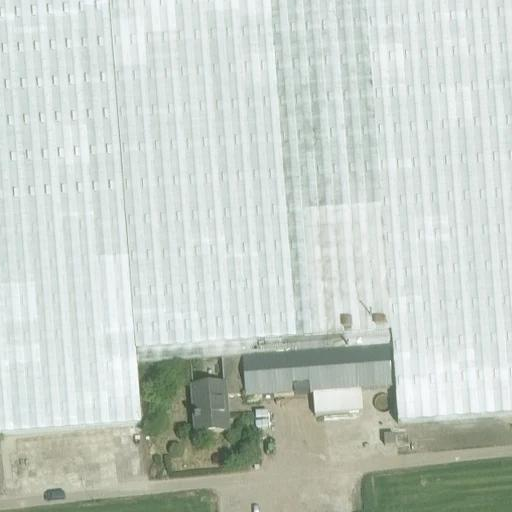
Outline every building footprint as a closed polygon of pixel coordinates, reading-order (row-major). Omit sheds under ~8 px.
[(221,361),(242,359),(392,348),(395,389),(397,425),(511,416),(511,0),(0,0),(0,436),(141,426),(137,367),(190,363),(221,361)] [(242,359),(245,398),(245,400),(313,395),(361,391),(395,389),(392,348),(242,359)] [(221,361),(222,374),(223,386),(192,388),(195,435),(228,433),(225,398),(243,397),(243,398),(245,398),(242,359),(221,361)] [(361,391),(313,395),(315,417),(363,413),(361,391)] [(384,447),(395,446),(394,435),(384,436),(384,447)]
